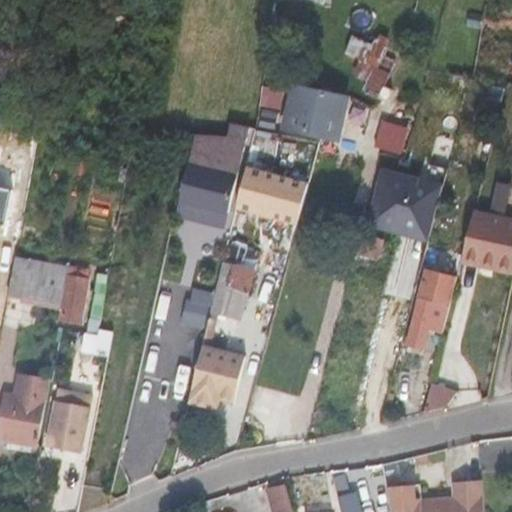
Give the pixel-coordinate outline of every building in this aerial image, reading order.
[(511,0),(491,0),(488,19),(509,23),(511,0)] [(291,36),(281,34),(278,51),(288,53),(291,36)] [(353,35),(347,53),(362,60),(355,74),(369,81),(365,90),(388,102),(394,91),(385,86),(396,62),(385,56),(390,48),(386,46),(389,40),(382,36),(374,46),(353,35)] [(430,88),(439,89),(444,73),(433,72),(430,88)] [(450,84),(457,85),(459,76),(444,73),(439,89),(450,90),(450,84)] [(465,77),(459,76),(457,85),(470,87),(472,78),(465,77)] [(262,86),(263,131),(284,130),(283,85),(262,86)] [(349,98),(295,86),(284,128),(340,140),(349,98)] [(182,205),(230,217),(253,128),(231,123),(228,138),(200,135),(182,205)] [(409,132),(382,125),(376,146),(404,154),(409,132)] [(310,184),(247,170),(238,209),(300,222),(310,184)] [(445,186),(384,170),(371,220),(432,236),(445,186)] [(494,210),(509,212),(511,182),(498,180),(494,210)] [(230,217),(182,205),(179,220),(227,232),(230,217)] [(511,220),(476,212),(463,262),(511,273),(511,220)] [(432,236),(371,220),(369,226),(430,242),(432,236)] [(385,240),(360,233),(355,252),(380,260),(385,240)] [(432,255),(424,284),(407,346),(424,350),(429,330),(443,335),(455,293),(460,274),(462,264),(432,255)] [(71,266),(30,258),(22,298),(64,306),(61,319),(82,323),(92,271),(71,267),(71,266)] [(249,302),(257,267),(224,260),(213,309),(241,315),(244,301),(249,302)] [(102,320),(106,296),(96,294),(91,318),(102,320)] [(197,360),(207,316),(192,313),(182,356),(197,360)] [(102,320),(91,318),(88,333),(99,335),(100,329),(102,320)] [(100,329),(99,335),(97,348),(110,351),(114,332),(100,329)] [(97,348),(99,335),(88,333),(84,332),(82,346),(97,348)] [(236,402),(247,359),(203,348),(190,401),(204,405),(207,395),(219,398),(236,402)] [(51,381),(21,375),(17,397),(7,395),(0,432),(0,438),(39,446),(51,381)] [(430,385),(423,414),(451,408),(455,392),(430,385)] [(94,398),(59,390),(47,448),(83,455),(94,398)] [(207,395),(204,405),(217,408),(219,398),(207,395)] [(182,430),(183,423),(173,421),(171,427),(182,430)] [(325,471),(310,474),(312,484),(327,481),(325,471)] [(486,511),(484,481),(453,483),(454,497),(423,500),(421,484),(390,491),(393,511),(486,511)] [(293,511),(286,486),(268,492),(273,511),(293,511)] [(364,511),(363,492),(344,494),(345,511),(364,511)]
